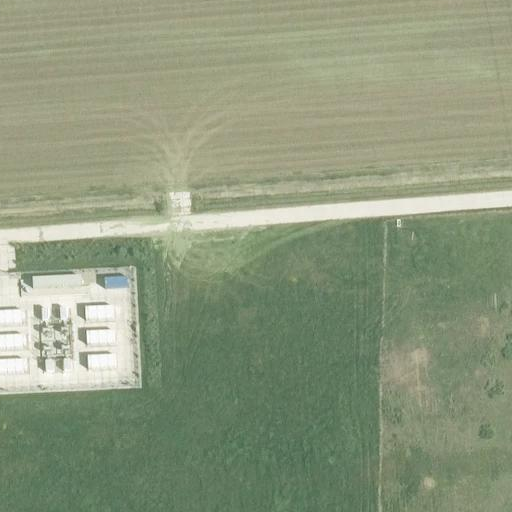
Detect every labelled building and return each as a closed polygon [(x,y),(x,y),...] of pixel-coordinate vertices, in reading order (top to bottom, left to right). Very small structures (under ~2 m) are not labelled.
[(80,278),(31,282),(32,291),(81,288),(80,278)] [(42,311),(42,323),(50,322),(50,310),(42,311)] [(60,310),(60,322),(68,322),(68,310),(60,310)] [(114,310),(85,311),(86,323),(114,322),(114,310)] [(24,314),(0,315),(0,327),(25,327),(24,314)] [(115,334),(86,335),(87,348),(116,347),(115,334)] [(26,339),(0,339),(0,352),(26,352),(26,339)] [(116,359),(87,360),(88,372),(117,371),(116,359)] [(70,373),(70,362),(62,362),(62,374),(70,373)] [(27,363),(0,364),(0,376),(27,376),(27,363)] [(52,374),(52,363),(44,363),(44,374),(52,374)]
